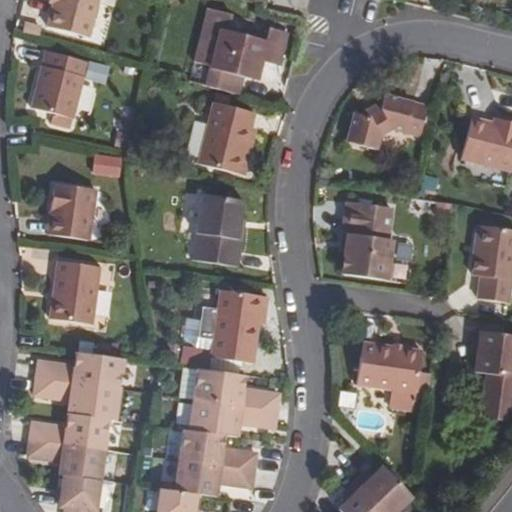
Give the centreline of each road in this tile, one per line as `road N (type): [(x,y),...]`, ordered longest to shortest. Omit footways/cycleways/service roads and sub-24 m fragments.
road 1 (residential): [(356,60),(307,119),(293,232),(304,294)]
road 2 (residential): [(304,294),(313,390),(304,469),(288,511)]
road 3 (residential): [(511,56),(414,39),(388,41),(356,60)]
road 4 (residential): [(304,294),(436,311)]
